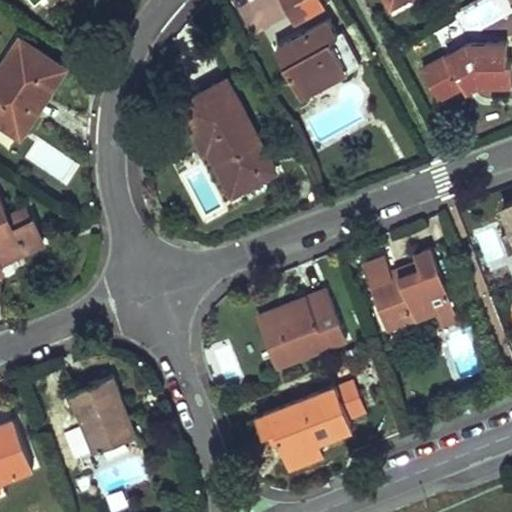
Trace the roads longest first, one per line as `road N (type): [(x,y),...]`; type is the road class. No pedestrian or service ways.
road 1 (residential): [(150,291),(511,154)]
road 2 (residential): [(150,291),(112,191),(113,103),(120,70),(167,0)]
road 3 (residential): [(233,511),(150,291)]
road 4 (residential): [(321,511),(511,436)]
road 5 (residential): [(0,349),(150,291)]
